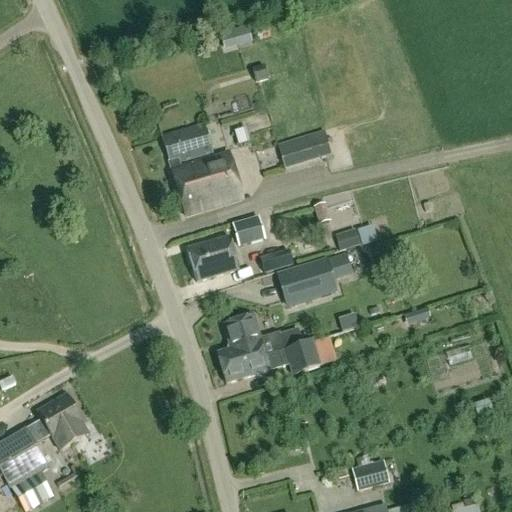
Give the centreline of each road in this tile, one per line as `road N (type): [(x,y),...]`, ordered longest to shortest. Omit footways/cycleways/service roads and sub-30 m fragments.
road 1 (unclassified): [(175,320),(40,0)]
road 2 (unclassified): [(230,511),(175,320)]
road 3 (residential): [(175,320),(0,413)]
